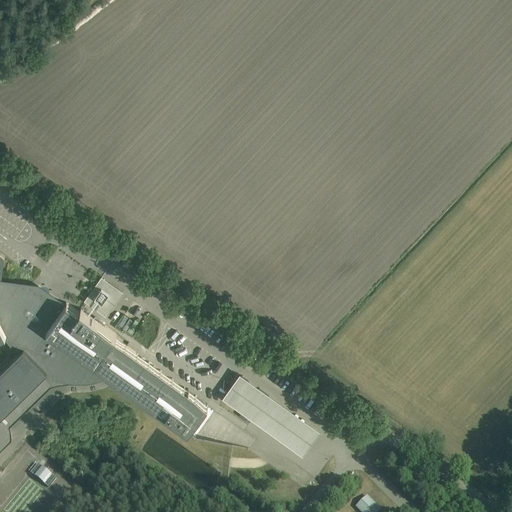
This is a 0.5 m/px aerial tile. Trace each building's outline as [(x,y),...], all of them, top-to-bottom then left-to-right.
[(0,371),(0,418),(45,374),(55,379),(66,382),(77,384),(88,383),(99,381),(109,377),(119,370),(124,366),(128,362),(136,353),(115,337),(117,334),(83,310),(81,309),(79,312),(67,303),(64,307),(46,295),(47,293),(46,291),(44,291),(42,292),(32,285),(2,281),(4,259),(0,255),(0,338),(4,337),(18,354),(0,371)] [(124,292),(102,276),(84,300),(88,303),(106,316),(124,292)] [(192,428),(208,405),(136,353),(128,362),(124,366),(119,370),(109,377),(117,383),(188,433),(192,428)] [(240,373),(223,397),(229,402),(255,421),(273,396),(240,373)] [(322,432),(273,396),(255,421),(305,456),(322,432)] [(35,477),(43,483),(50,474),(42,467),(35,477)] [(357,509),(360,511),(381,511),(368,498),(357,509)]
